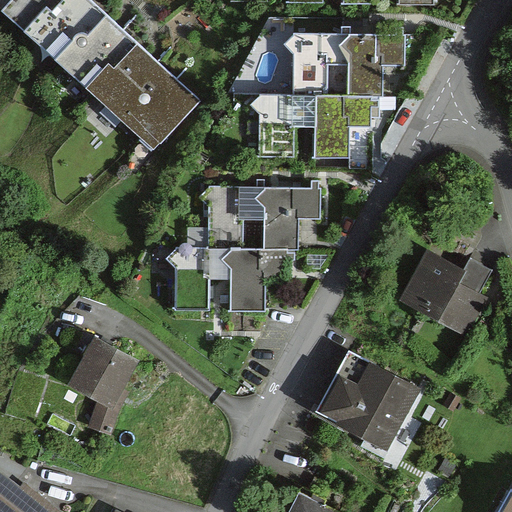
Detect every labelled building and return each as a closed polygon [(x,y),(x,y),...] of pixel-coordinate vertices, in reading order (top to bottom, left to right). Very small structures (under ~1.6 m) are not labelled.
[(0,0),(0,17),(150,152),(198,99),(87,0),(0,0)] [(350,67),(350,34),(296,34),(285,44),(295,55),(295,97),(317,97),(327,97),(327,67),(350,67)] [(350,34),(350,67),(350,98),(372,98),(383,98),(383,67),(405,67),(405,35),(350,34)] [(295,129),(317,130),(317,97),(295,97),(261,97),(251,107),(260,116),(260,158),(294,158),(295,129)] [(327,97),(317,97),(317,130),(316,160),(349,160),(349,128),(371,128),(372,98),(350,98),(327,97)] [(265,223),(265,189),(210,188),(201,198),(209,207),(209,251),(232,252),(245,252),(246,223),(265,223)] [(320,189),(265,189),(265,223),(265,252),(287,252),(298,252),(298,218),(319,219),(320,189)] [(467,336),(489,297),(482,293),(495,270),(471,257),(464,270),(427,250),(397,303),(435,324),(437,320),(467,336)] [(232,282),(232,252),(209,251),(177,251),(167,262),(177,272),(177,312),(210,313),(210,282),(232,282)] [(245,252),(232,252),(232,282),(232,314),(265,314),(265,281),(287,281),(287,252),(265,252),(245,252)] [(68,390),(96,405),(89,430),(113,437),(121,412),(130,394),(125,391),(139,365),(95,341),(68,390)] [(384,454),(417,389),(346,354),(314,418),(384,454)] [(0,511),(59,511),(62,509),(25,477),(21,482),(0,464),(0,511)] [(297,511),(357,511),(358,511),(311,486),(297,511)] [(495,511),(511,511),(511,491),(505,493),(495,511)]
